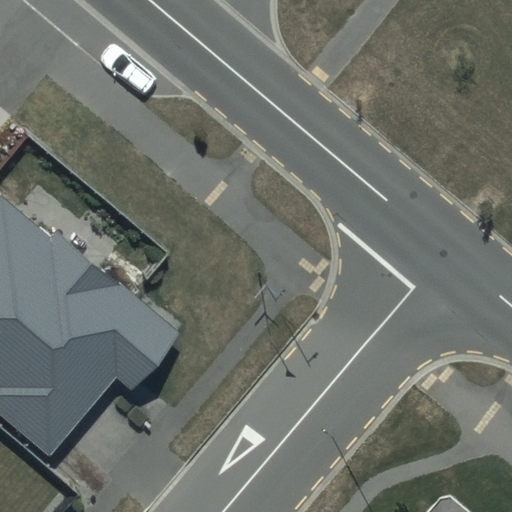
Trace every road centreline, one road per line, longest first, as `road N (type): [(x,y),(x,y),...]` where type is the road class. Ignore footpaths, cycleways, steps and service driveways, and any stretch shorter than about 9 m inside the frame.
road 1 (unclassified): [(144,0),(445,255)]
road 2 (residential): [(445,255),(225,511)]
